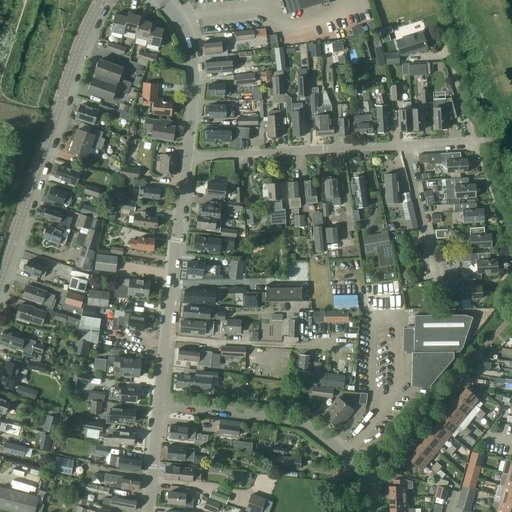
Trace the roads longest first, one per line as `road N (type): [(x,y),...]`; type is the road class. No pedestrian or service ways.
road 1 (tertiary): [(0,277),(67,77),(103,0)]
road 2 (residential): [(159,403),(187,154)]
road 3 (residential): [(369,473),(301,422),(159,403)]
road 4 (residential): [(187,154),(402,145)]
road 5 (residential): [(187,154),(192,52),(164,0)]
road 6 (residential): [(402,145),(434,273)]
